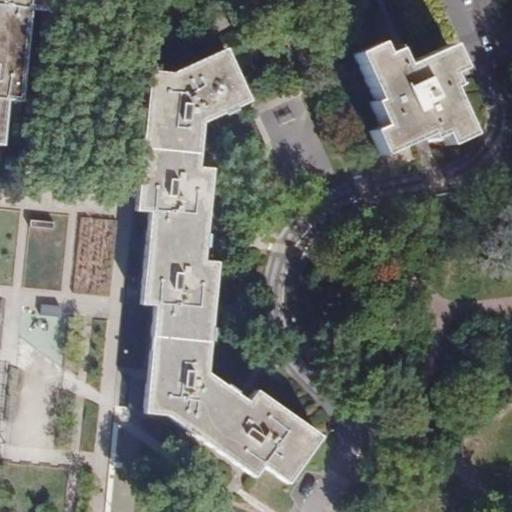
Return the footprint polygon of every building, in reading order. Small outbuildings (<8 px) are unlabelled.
[(0,0),(0,144),(1,145),(5,100),(20,101),(28,9),(42,10),(43,0),(0,0)] [(375,43),(352,53),(373,101),(369,103),(379,126),(368,131),(379,155),(425,135),(427,139),(439,134),(444,146),(468,135),(447,87),(451,86),(446,73),(457,68),(447,46),(401,66),(394,50),(381,55),(375,43)] [(197,168),(201,122),(246,101),(223,50),(171,74),(148,72),(135,210),(149,211),(140,304),(154,305),(144,412),(164,414),(252,476),(261,465),(286,483),(319,436),(254,391),(246,402),(205,373),(215,262),(201,261),(210,169),(197,168)] [(54,221),(30,220),(29,227),(53,229),(54,221)] [(60,309),(41,307),(40,318),(60,320),(60,309)]
